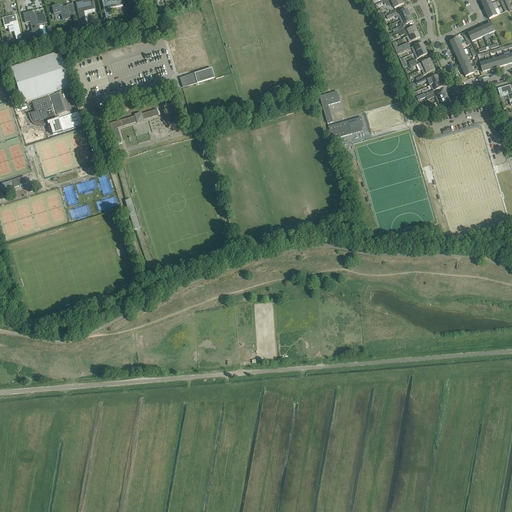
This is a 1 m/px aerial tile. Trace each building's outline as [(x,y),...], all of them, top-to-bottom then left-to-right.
[(76,3),(80,20),(77,20),(79,27),(87,25),(86,23),(88,23),(87,21),(88,20),(87,16),(88,14),(95,13),(92,0),(88,0),(87,0),(88,1),(76,4),(76,3)] [(106,18),(108,18),(110,17),(108,9),(123,5),(121,0),(116,0),(107,2),(106,0),(101,0),(106,18),(101,19),(103,26),(116,23),(115,20),(107,22),(106,18)] [(383,0),(382,1),(383,3),(384,5),(387,4),(387,6),(390,7),(393,6),(394,9),(399,6),(404,4),(402,0),(391,0),(390,0),(383,0)] [(54,14),(61,12),(63,20),(65,19),(65,20),(68,20),(68,19),(70,18),(70,16),(75,15),(72,4),(67,5),(67,6),(60,8),(60,5),(52,6),(54,14)] [(495,10),(492,4),(484,8),(486,14),(495,10)] [(400,20),(410,16),(408,10),(397,15),(396,12),(384,18),(386,20),(395,16),(396,18),(399,17),(400,20)] [(495,10),(486,14),(489,19),(494,17),(497,16),(495,10)] [(33,11),(23,14),(24,18),(25,21),(25,23),(30,22),(32,32),(28,33),(30,42),(41,40),(38,25),(46,23),(46,20),(45,19),(44,14),(37,16),(34,16),(33,14),(33,11)] [(20,35),(17,20),(16,15),(2,18),(4,27),(8,27),(9,33),(15,32),(16,40),(21,39),(20,35)] [(393,30),(394,33),(396,32),(404,28),(403,26),(413,21),(410,16),(400,20),(402,23),(399,24),(400,27),(395,29),(393,30)] [(486,26),(489,34),(495,32),(491,23),(486,26)] [(406,35),(407,37),(418,32),(415,26),(408,30),(407,27),(404,29),(404,28),(396,32),(394,33),(393,34),(394,37),(400,34),(401,37),(406,35)] [(480,29),(484,37),(489,34),(486,26),(480,29)] [(474,31),(478,40),(484,37),(480,29),(474,31)] [(472,42),(478,40),(474,31),(468,34),(472,42)] [(418,32),(407,37),(409,43),(420,38),(418,32)] [(452,48),(461,44),(458,38),(450,42),(452,48)] [(414,53),(425,48),(422,43),(412,48),(414,53)] [(455,54),(463,50),(461,44),(452,48),(455,54)] [(425,48),(414,53),(417,59),(428,54),(425,48)] [(458,60),(466,56),(463,50),(455,54),(458,60)] [(54,54),(11,68),(14,80),(11,81),(15,95),(19,94),(19,95),(22,103),(26,102),(27,104),(28,104),(32,103),(35,112),(30,113),(30,114),(31,118),(32,118),(32,119),(32,120),(33,121),(33,122),(34,122),(34,123),(35,123),(36,123),(36,124),(37,124),(38,125),(39,125),(40,125),(41,125),(42,125),(43,125),(44,125),(47,124),(48,126),(50,134),(52,134),(52,135),(77,127),(83,125),(79,112),(72,114),(71,115),(68,116),(66,112),(70,111),(77,109),(70,88),(59,52),(54,54)] [(460,65),(469,62),(466,56),(458,60),(460,65)] [(507,65),(504,56),(498,58),(501,67),(507,65)] [(492,60),(495,69),(501,67),(498,58),(492,60)] [(416,66),(419,71),(432,65),(430,59),(417,65),(416,62),(409,65),(411,68),(416,66)] [(486,62),(489,71),(495,69),(492,60),(486,62)] [(463,71),(471,67),(469,62),(460,65),(463,71)] [(483,72),(489,71),(486,62),(480,63),(483,72)] [(432,65),(419,71),(421,70),(424,75),(435,71),(432,65)] [(471,67),(463,71),(466,77),(474,73),(471,67)] [(187,86),(215,78),(211,68),(184,76),(184,77),(180,78),(183,88),(187,86)] [(440,81),(437,75),(427,80),(430,86),(440,81)] [(440,81),(430,86),(431,89),(433,90),(434,91),(435,90),(443,87),(440,81)] [(200,84),(185,88),(192,113),(207,109),(200,84)] [(511,105),(511,90),(510,85),(498,89),(500,98),(508,95),(511,105)] [(437,102),(447,98),(445,92),(438,95),(439,98),(436,99),(437,102)] [(324,95),(320,97),(321,102),(327,124),(333,122),(328,106),(340,102),(339,97),(336,97),(334,93),(331,93),(324,95)] [(447,98),(437,102),(439,105),(442,104),(443,107),(450,103),(447,98)] [(168,129),(176,126),(180,125),(173,102),(161,106),(165,116),(163,117),(166,125),(167,125),(168,129)] [(143,120),(159,115),(157,109),(141,114),(141,113),(135,115),(135,116),(115,122),(110,124),(116,143),(121,142),(117,128),(137,122),(137,123),(143,121),(143,120)] [(364,127),(361,117),(328,127),(332,140),(362,131),(361,128),(364,127)] [(25,184),(23,177),(9,181),(11,188),(25,184)] [(131,199),(126,201),(131,218),(136,216),(131,199)]
